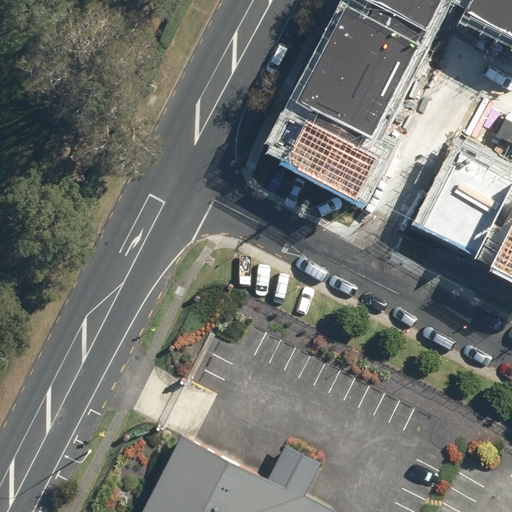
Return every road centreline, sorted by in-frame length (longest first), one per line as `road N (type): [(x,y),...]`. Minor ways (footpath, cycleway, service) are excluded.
road 1 (residential): [(169,174),(511,350)]
road 2 (secondary): [(169,174),(0,505)]
road 3 (secondary): [(261,0),(169,174)]
